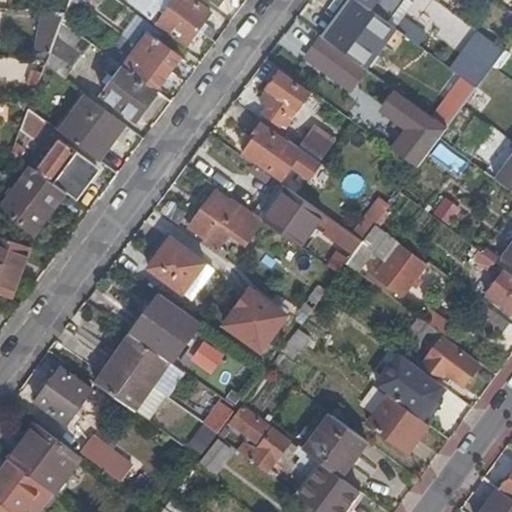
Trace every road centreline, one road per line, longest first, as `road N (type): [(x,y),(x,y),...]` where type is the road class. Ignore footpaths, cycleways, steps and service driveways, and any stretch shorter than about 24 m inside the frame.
road 1 (residential): [(0,372),(277,0)]
road 2 (residential): [(426,511),(511,396)]
